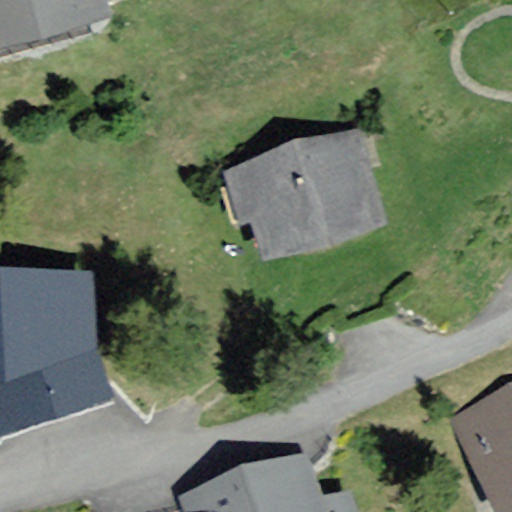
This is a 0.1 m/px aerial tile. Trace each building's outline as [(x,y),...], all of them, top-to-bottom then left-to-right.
[(0,0),(0,34),(105,9),(102,0),(0,0)] [(382,220),(354,133),(230,173),(244,219),(258,215),(270,255),(382,220)] [(93,369),(88,277),(0,281),(0,415),(4,427),(104,394),(93,369)] [(511,391),(461,416),(507,511),(511,509),(511,391)] [(352,511),(346,492),(313,503),(299,461),(192,497),(197,511),(352,511)]
